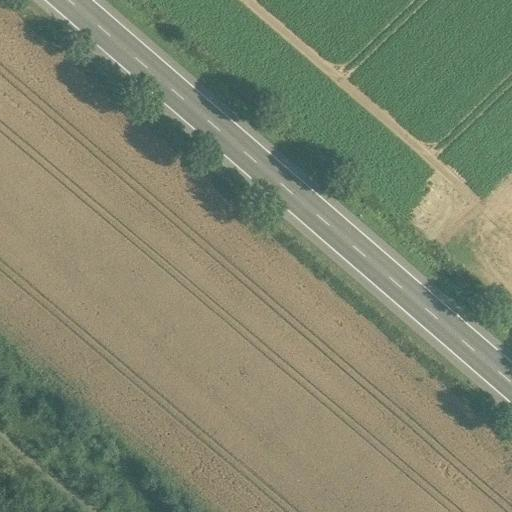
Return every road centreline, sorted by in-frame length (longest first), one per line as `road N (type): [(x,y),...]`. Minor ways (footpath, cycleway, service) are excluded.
road 1 (primary): [(76,0),(511,380)]
road 2 (track): [(0,421),(105,511)]
